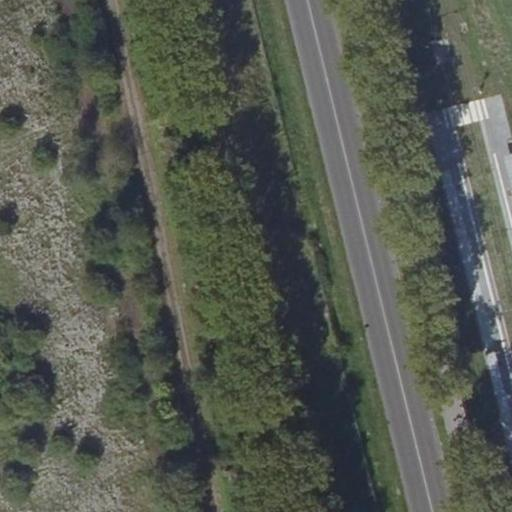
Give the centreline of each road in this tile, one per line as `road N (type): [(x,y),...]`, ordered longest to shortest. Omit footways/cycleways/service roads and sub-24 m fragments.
road 1 (secondary): [(306,0),(431,511)]
road 2 (track): [(227,511),(116,0)]
